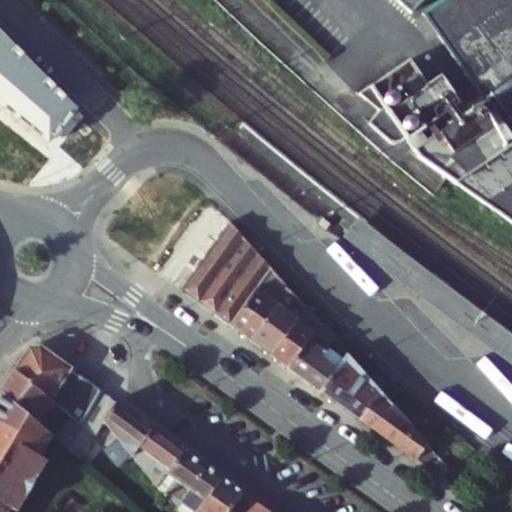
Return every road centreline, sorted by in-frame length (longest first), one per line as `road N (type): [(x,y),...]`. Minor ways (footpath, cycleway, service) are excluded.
road 1 (tertiary): [(414,511),(175,339)]
road 2 (tertiary): [(175,339),(71,240)]
road 3 (tertiary): [(51,297),(97,306),(175,339)]
